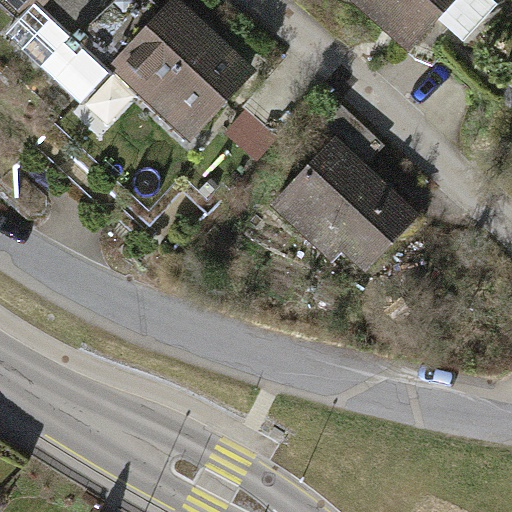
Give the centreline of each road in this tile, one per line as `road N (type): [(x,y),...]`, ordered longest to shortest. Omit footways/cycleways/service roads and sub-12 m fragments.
road 1 (unclassified): [(0,240),(91,292),(194,335),(511,420)]
road 2 (residential): [(511,232),(249,0)]
road 3 (tertiary): [(0,370),(260,511)]
